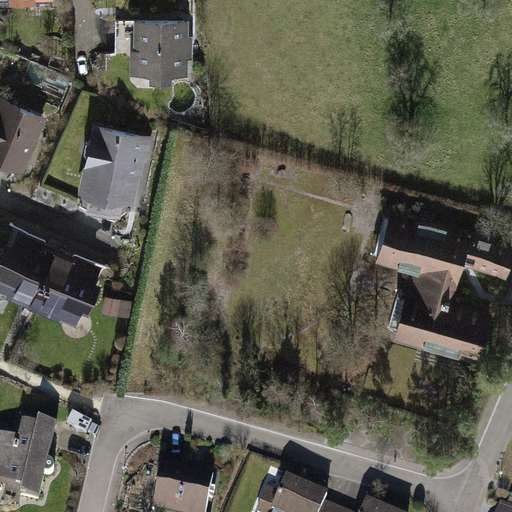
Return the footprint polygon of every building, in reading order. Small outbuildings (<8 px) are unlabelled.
[(137,18),(136,69),(187,70),(188,19),(137,18)] [(3,95),(0,102),(0,155),(25,166),(47,114),(3,95)] [(95,122),(82,195),(140,205),(152,132),(95,122)] [(511,240),(391,206),(374,263),(415,275),(398,334),(482,359),(495,315),(448,302),(460,261),(508,275),(511,260),(511,240)] [(19,225),(0,271),(0,291),(36,309),(62,244),(19,225)] [(102,260),(62,244),(36,309),(76,326),(102,260)] [(0,466),(4,467),(0,485),(25,491),(23,500),(42,504),(47,505),(63,429),(41,424),(40,430),(28,427),(24,443),(0,437),(0,466)] [(164,467),(157,507),(184,511),(205,511),(212,476),(164,467)] [(269,491),(263,504),(281,511),(334,511),(336,508),(325,503),(328,497),(288,480),(281,496),(269,491)] [(365,511),(346,511),(336,508),(334,511),(391,511),(369,503),(365,511)]
